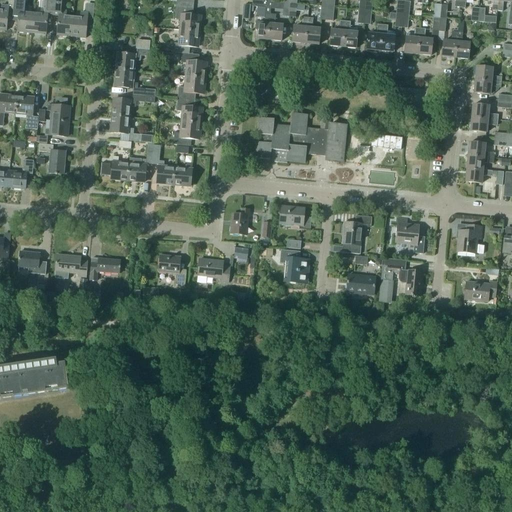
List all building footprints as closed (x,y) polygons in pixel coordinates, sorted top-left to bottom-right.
[(1,10),(0,9),(0,30),(6,31),(8,9),(14,10),(14,0),(8,0),(8,6),(2,5),(1,10)] [(25,0),(14,0),(14,10),(13,17),(18,18),(17,32),(31,33),(33,13),(24,12),(25,0)] [(41,14),(33,13),(31,33),(46,35),(48,13),(53,14),(54,0),(42,0),(42,9),(41,8),(41,14)] [(65,0),(54,0),(53,14),(58,14),(56,36),(71,37),(73,16),(66,16),(66,11),(64,10),(65,0)] [(271,8),(272,2),(253,0),(252,0),(252,6),(271,8)] [(491,11),(497,11),(497,0),(485,0),(492,1),(491,11)] [(511,0),(497,0),(497,11),(501,12),(502,2),(511,2),(511,0)] [(193,17),(194,4),(176,2),(175,20),(181,20),(180,30),(201,32),(202,18),(193,17)] [(73,16),(71,37),(86,38),(88,17),(93,17),(94,4),(89,4),(88,13),(80,12),(80,17),(73,16)] [(249,20),(250,5),(244,5),(242,19),(249,20)] [(255,39),(267,40),(270,14),(271,9),(266,8),(264,24),(256,23),(255,39)] [(275,15),(270,14),(267,40),(280,41),(282,25),(274,24),(275,15)] [(292,42),(305,44),(307,18),(303,17),(302,27),(293,26),(292,42)] [(307,18),(305,44),(318,45),(319,29),(311,28),(312,18),(307,18)] [(329,46),(342,47),(345,21),(340,21),(339,31),(331,30),(329,46)] [(357,32),(356,32),(357,28),(349,27),(350,22),(345,21),(342,47),(355,48),(357,32)] [(367,49),(380,51),(382,25),(378,24),(377,34),(368,33),(367,49)] [(387,25),(382,25),(380,51),(393,52),(395,32),(387,32),(387,25)] [(406,37),(404,53),(417,54),(420,28),(415,28),(414,33),(407,33),(406,37)] [(425,29),(420,28),(417,54),(430,56),(432,40),(431,40),(432,35),(424,35),(425,29)] [(200,46),(201,32),(180,30),(179,44),(173,44),(172,53),(181,54),(199,55),(189,54),(190,49),(185,48),(186,45),(200,46)] [(442,57),(455,58),(457,32),(451,31),(451,41),(443,41),(442,57)] [(457,32),(455,58),(468,59),(469,43),(461,42),(462,33),(457,32)] [(118,53),(116,71),(133,72),(134,61),(140,61),(141,56),(148,57),(149,42),(136,41),(135,49),(136,49),(136,55),(118,53)] [(198,64),(199,55),(181,54),(180,63),(187,64),(186,77),(207,79),(208,65),(198,64)] [(491,76),(492,68),(476,66),(475,80),(501,82),(502,77),(491,76)] [(156,91),(145,90),(138,89),(138,84),(132,83),(133,72),(116,71),(115,87),(133,89),(132,95),(155,97),(156,91)] [(178,90),(177,99),(195,101),(196,92),(206,92),(207,79),(186,77),(185,88),(178,88),(178,90)] [(490,94),(492,94),(498,89),(498,87),(501,88),(501,82),(475,80),(474,93),(490,95),(490,94)] [(113,116),(129,118),(130,107),(136,107),(137,102),(155,103),(155,97),(132,95),(132,101),(114,99),(113,116)] [(0,125),(3,125),(5,113),(16,114),(17,98),(0,96),(0,100),(0,125)] [(27,115),(26,129),(37,130),(38,123),(38,118),(32,118),(34,100),(17,98),(16,114),(27,115)] [(69,123),(70,108),(67,108),(68,100),(60,99),(60,107),(53,106),(48,106),(47,112),(52,112),(51,121),(69,123)] [(183,112),(182,123),(203,124),(204,111),(194,110),(195,101),(177,99),(176,112),(183,112)] [(473,104),(471,118),(497,120),(498,115),(488,114),(489,106),(473,104)] [(274,120),(258,118),(257,134),(265,135),(264,143),(256,142),(254,158),(275,160),(275,162),(287,163),(287,161),(305,163),(306,154),(327,156),(326,161),(342,162),(346,126),(330,124),(329,130),(328,130),(320,129),(306,128),(307,115),(291,113),(290,127),(278,126),(278,124),(274,123),(274,120)] [(152,143),(153,136),(134,134),(134,130),(128,129),(129,118),(113,116),(111,133),(129,135),(128,141),(152,143)] [(497,120),(471,118),(470,131),(486,132),(487,124),(497,125),(497,120)] [(67,137),(69,123),(51,121),(50,130),(46,130),(46,135),(67,137)] [(328,130),(329,122),(321,121),(320,129),(328,130)] [(202,138),(203,124),(182,123),(181,133),(174,133),(173,144),(191,146),(192,137),(202,138)] [(390,127),(382,127),(381,135),(389,135),(390,127)] [(399,155),(400,143),(371,140),(369,152),(399,155)] [(120,142),(120,149),(131,150),(132,143),(120,142)] [(469,143),(468,156),(493,158),(494,153),(484,152),(485,144),(469,143)] [(152,165),(154,146),(147,145),(146,160),(131,159),(130,164),(129,181),(145,182),(146,164),(152,165)] [(50,153),(49,174),(63,175),(65,152),(53,151),(53,147),(39,146),(39,152),(50,153)] [(173,185),(175,168),(164,167),(164,162),(159,161),(160,146),(154,146),(152,165),(157,165),(156,183),(173,185)] [(189,148),(177,147),(176,154),(188,155),(189,148)] [(493,158),(468,156),(467,169),(482,170),(483,162),(493,163),(493,158)] [(109,168),(109,164),(101,163),(99,175),(100,175),(110,176),(110,179),(129,181),(130,164),(117,163),(118,158),(113,157),(112,163),(111,169),(109,168)] [(10,172),(8,188),(25,190),(26,174),(32,175),(33,162),(23,161),(22,173),(10,172)] [(175,168),(173,185),(190,186),(192,170),(191,169),(192,164),(187,164),(187,169),(175,168)] [(482,175),(496,176),(495,185),(502,185),(503,172),(482,170),(467,169),(466,182),(481,183),(482,175)] [(8,188),(10,172),(0,170),(0,189),(2,190),(2,188),(8,188)] [(303,218),(303,210),(281,208),(279,224),(299,225),(299,229),(310,230),(311,218),(303,218)] [(240,215),(233,214),(231,234),(246,235),(248,216),(249,216),(249,211),(241,210),(240,215)] [(356,216),(355,225),(343,224),(341,243),(345,244),(344,253),(360,254),(361,245),(359,245),(361,225),(371,226),(372,218),(356,216)] [(407,249),(413,249),(413,253),(423,254),(424,237),(418,237),(419,226),(406,224),(407,220),(397,219),(396,240),(408,241),(407,249)] [(270,238),(271,223),(263,222),(262,237),(270,238)] [(459,230),(457,252),(476,254),(476,253),(483,253),(484,245),(477,245),(477,239),(481,239),(482,226),(468,225),(468,231),(459,230)] [(511,229),(511,230),(511,238),(504,237),(502,252),(510,253),(510,250),(511,250),(511,229)] [(0,238),(0,258),(7,259),(9,245),(2,244),(3,239),(0,238)] [(300,249),(301,241),(286,240),(286,248),(300,249)] [(255,251),(235,248),(233,259),(247,261),(247,259),(254,260),(255,251)] [(273,250),(260,249),(259,256),(272,257),(273,250)] [(299,260),(300,252),(281,250),(279,263),(289,264),(287,281),(305,283),(307,261),(299,260)] [(19,252),(18,267),(28,268),(28,274),(45,275),(46,263),(39,262),(39,254),(19,252)] [(56,255),(55,272),(78,274),(77,278),(85,278),(87,262),(80,262),(81,258),(56,255)] [(160,256),(158,272),(176,274),(175,286),(185,286),(186,271),(179,270),(180,258),(160,256)] [(366,265),(367,257),(356,256),(355,264),(366,265)] [(397,260),(382,258),(382,266),(383,266),(379,302),(390,303),(393,274),(399,274),(399,277),(399,279),(400,281),(401,282),(402,283),(406,284),(405,295),(421,296),(422,272),(402,270),(403,268),(400,266),(397,266),(397,260)] [(120,261),(98,259),(91,259),(90,273),(90,280),(97,281),(97,272),(119,274),(120,261)] [(223,266),(223,261),(199,260),(197,283),(206,284),(207,278),(222,279),(221,282),(229,283),(230,267),(223,266)] [(374,295),(375,277),(349,275),(347,292),(374,295)] [(87,280),(80,279),(78,300),(85,300),(87,280)] [(490,282),(490,285),(465,282),(464,299),(487,302),(488,297),(495,298),(497,283),(490,282)] [(45,286),(37,285),(36,293),(44,294),(45,286)] [(143,288),(142,301),(158,301),(158,289),(143,288)] [(186,292),(177,291),(176,300),(185,301),(186,292)] [(252,295),(239,293),(238,301),(251,302),(252,295)] [(0,398),(67,389),(63,364),(56,366),(55,360),(0,367),(0,398)]
